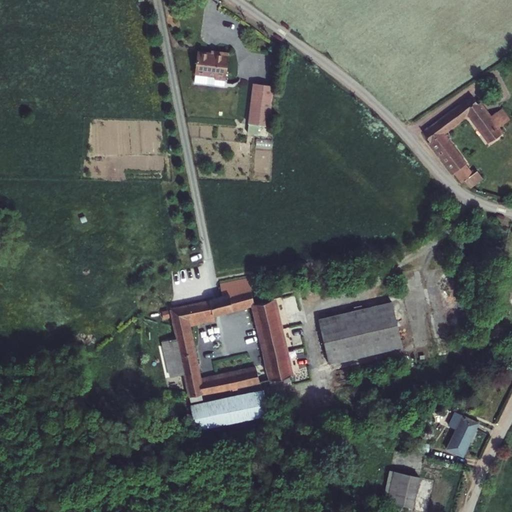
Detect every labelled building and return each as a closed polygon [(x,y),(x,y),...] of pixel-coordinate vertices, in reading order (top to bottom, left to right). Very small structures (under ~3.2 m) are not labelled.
[(216,54),(196,53),(195,75),(215,76),(215,79),(226,80),(228,53),(216,52),(216,54)] [(276,86),(256,84),(252,125),(272,127),(276,86)] [(506,120),(497,109),(488,116),(480,106),(479,107),(472,96),(445,113),(446,116),(422,133),(451,173),(464,163),(443,133),(468,115),(487,143),(500,134),(496,127),(506,120)] [(474,173),(463,182),(468,189),(480,180),(474,173)] [(217,284),(219,298),(167,311),(173,340),(165,342),(167,352),(158,354),(163,379),(180,375),(191,432),(262,418),(253,369),(195,382),(182,323),(242,308),(247,326),(252,324),(267,382),(288,377),(287,374),(307,369),(288,296),(250,304),(244,278),(217,284)] [(387,300),(313,320),(324,364),(399,345),(387,300)] [(466,431),(439,423),(434,440),(442,443),(438,452),(456,458),(466,431)] [(386,473),(380,505),(408,511),(414,479),(386,473)]
